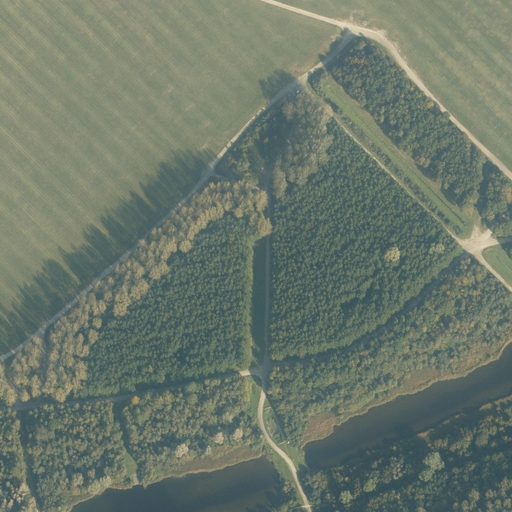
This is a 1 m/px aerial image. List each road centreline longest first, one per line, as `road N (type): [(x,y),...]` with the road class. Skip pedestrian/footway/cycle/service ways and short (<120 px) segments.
road 1 (track): [(0,358),(97,281),(352,27)]
road 2 (track): [(263,0),(363,31),(511,176)]
road 3 (track): [(0,44),(209,173),(267,191)]
road 4 (track): [(264,368),(353,345),(471,249),(511,239)]
road 5 (unknown): [(264,368),(267,191),(254,148)]
road 6 (unknown): [(299,81),(451,237)]
road 7 (track): [(37,406),(231,375)]
road 8 (track): [(231,375),(264,368),(263,433),(292,466),(309,511)]
